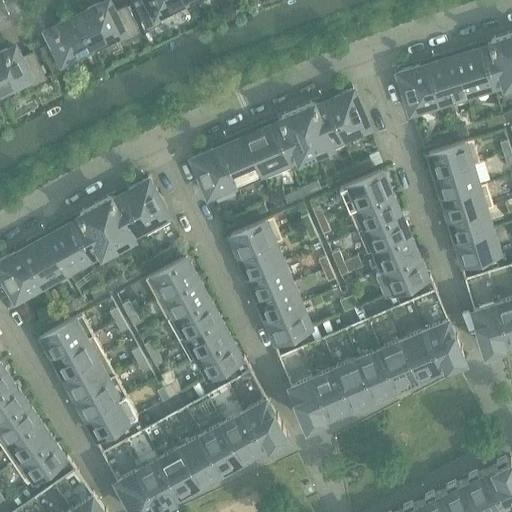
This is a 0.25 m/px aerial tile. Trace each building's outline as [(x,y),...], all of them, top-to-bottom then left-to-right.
[(136,0),(135,1),(148,27),(160,21),(156,14),(164,10),(166,13),(185,4),(188,3),(186,0),(136,0)] [(126,37),(139,31),(126,5),(115,11),(110,2),(103,5),(102,4),(101,5),(100,2),(78,13),(79,14),(78,15),(79,17),(95,49),(98,47),(117,38),(115,34),(123,30),(126,37)] [(56,28),(48,32),(53,42),(42,47),(54,73),(67,67),(63,60),(71,56),(73,59),(92,50),(95,49),(79,17),(78,15),(77,15),(76,13),(55,24),(56,27),(55,27),(56,28)] [(492,40),(491,41),(491,42),(482,45),(494,84),(504,80),(505,82),(511,79),(511,45),(508,32),(491,38),(492,40)] [(468,45),(453,50),(467,92),(494,84),(482,45),(469,49),(468,45)] [(33,83),(45,77),(33,51),(22,57),(17,48),(9,51),(9,50),(8,51),(7,48),(0,51),(0,91),(2,95),(5,93),(4,93),(23,84),(21,80),(29,76),(33,83)] [(439,58),(427,62),(439,101),(467,92),(453,50),(438,54),(439,58)] [(427,62),(398,71),(410,110),(439,101),(427,62)] [(353,87),(325,99),(342,137),(342,136),(369,125),(353,87)] [(316,149),(315,149),(318,156),(335,149),(334,148),(345,143),(342,136),(342,137),(325,99),(316,103),(316,102),(315,102),(314,100),(297,107),(316,149)] [(282,116),(282,117),(282,118),(272,122),(288,159),(289,159),(299,155),(299,156),(315,149),(316,149),(297,107),(281,114),(282,116)] [(511,118),(511,109),(503,113),(505,121),(511,118)] [(503,113),(486,118),(488,126),(505,121),(503,113)] [(259,123),(245,129),(262,170),(261,171),(264,177),(292,165),(289,159),(288,159),(272,122),(261,127),(259,123)] [(465,125),(448,130),(450,138),(468,132),(465,125)] [(245,129),(230,136),(231,139),(220,144),(236,182),(261,171),(262,170),(245,129)] [(448,130),(431,135),(433,143),(450,138),(448,130)] [(435,171),(434,171),(434,173),(435,172),(436,174),(472,162),(472,163),(480,161),(472,137),(429,151),(431,159),(430,160),(431,162),(432,161),(435,171)] [(508,139),(500,141),(504,153),(511,150),(508,139)] [(220,144),(192,156),(208,193),(236,182),(220,144)] [(353,164),(357,172),(373,165),(370,157),(353,164)] [(438,183),(441,192),(440,193),(441,194),(442,194),(442,195),(479,184),(478,183),(472,163),(472,162),(436,174),(438,181),(437,181),(437,183),(438,183)] [(353,164),(337,172),(340,179),(357,172),(353,164)] [(386,178),(387,178),(386,176),(385,176),(382,168),(340,186),(349,208),(391,190),(391,189),(392,188),(391,187),(390,187),(386,178)] [(142,227),(141,228),(145,234),(172,219),(149,177),(122,191),(142,227)] [(300,187),(304,195),(320,188),(317,180),(300,187)] [(445,203),(444,203),(444,205),(445,205),(448,214),(447,214),(448,216),(449,216),(449,217),(485,206),(486,207),(493,205),(486,181),(478,183),(479,184),(442,195),(445,203)] [(300,187),(284,194),(287,202),(304,195),(300,187)] [(391,190),(349,208),(358,229),(400,211),(400,210),(400,209),(400,208),(399,208),(395,199),(396,199),(395,197),(394,197),(391,190)] [(111,193),(95,202),(118,242),(133,234),(132,233),(141,228),(142,227),(122,191),(113,196),(113,195),(112,196),(111,193)] [(81,214),(72,219),(92,255),(102,250),(102,251),(118,242),(95,202),(80,210),(81,213),(80,213),(81,214)] [(248,210),(251,217),(267,210),(264,203),(248,210)] [(449,217),(451,225),(450,225),(451,227),(452,226),(455,236),(454,236),(454,238),(455,238),(456,239),(492,228),(486,207),(485,206),(449,217)] [(321,207),(314,210),(318,221),(326,218),(321,207)] [(248,210),(231,217),(234,224),(251,217),(248,210)] [(408,229),(404,220),(405,220),(404,218),(403,218),(400,211),(358,229),(367,251),(374,248),(374,247),(409,232),(408,231),(409,230),(409,229),(408,229)] [(308,213),(300,216),(305,227),(313,224),(308,213)] [(234,241),(233,241),(234,243),(235,243),(238,252),(238,254),(239,253),(240,255),(282,237),(273,215),(230,233),(234,241)] [(326,218),(318,221),(323,232),(330,229),(326,218)] [(59,222),(45,230),(47,233),(67,269),(92,255),(72,219),(61,226),(59,222)] [(313,224),(305,227),(310,238),(317,235),(313,224)] [(458,246),(457,247),(458,249),(459,248),(462,258),(461,258),(461,260),(462,259),(463,262),(499,250),(492,228),(456,239),(458,246)] [(33,241),(22,247),(41,283),(67,269),(47,233),(45,230),(31,238),(33,241)] [(409,232),(374,247),(374,248),(383,267),(383,268),(418,253),(417,252),(418,251),(418,250),(417,250),(413,241),(414,241),(413,239),(412,239),(409,232)] [(244,264),(247,273),(246,273),(247,275),(248,274),(249,276),(284,261),(275,241),(283,238),(282,237),(240,255),(243,262),(242,262),(243,264),(244,264)] [(173,245),(157,254),(161,261),(177,253),(173,245)] [(22,247),(0,259),(0,269),(15,297),(41,283),(22,247)] [(339,249),(332,252),(336,263),(344,260),(339,249)] [(383,267),(375,270),(385,293),(427,275),(426,273),(427,272),(427,270),(426,271),(422,262),(423,261),(422,260),(421,260),(418,253),(383,268),(383,267)] [(157,254),(141,263),(145,270),(161,261),(157,254)] [(186,255),(145,277),(157,298),(197,275),(196,274),(197,274),(196,272),(196,273),(191,264),(192,263),(191,262),(190,262),(186,255)] [(326,255),(318,258),(323,269),(330,266),(326,255)] [(344,260),(336,263),(341,274),(348,271),(344,260)] [(256,294),(255,294),(256,296),(257,295),(258,297),(293,282),(284,261),(249,276),(252,283),(251,283),(252,285),(256,294)] [(330,266),(323,269),(328,280),(335,277),(330,266)] [(123,273),(107,282),(111,289),(127,280),(123,273)] [(197,275),(157,298),(168,318),(208,295),(207,294),(208,294),(207,292),(207,293),(202,284),(203,283),(202,282),(201,282),(197,275)] [(107,282),(91,291),(95,298),(111,289),(107,282)] [(265,315),(264,315),(265,317),(266,316),(267,318),(302,303),(293,282),(258,297),(261,304),(260,304),(261,306),(261,305),(265,315)] [(354,293),(347,296),(352,307),(359,304),(354,293)] [(511,293),(497,298),(504,320),(510,338),(511,337),(511,338),(511,293)] [(218,314),(219,314),(218,312),(213,304),(214,303),(213,302),(212,302),(208,295),(168,318),(179,338),(219,315),(218,314)] [(347,296),(340,299),(344,310),(352,307),(347,296)] [(502,342),(501,341),(510,338),(504,320),(497,298),(473,305),(478,321),(480,326),(479,326),(479,328),(480,328),(483,337),(482,337),(483,339),(484,339),(486,345),(488,345),(489,346),(490,345),(491,347),(500,344),(500,342),(502,342)] [(129,299),(122,303),(128,314),(135,310),(129,299)] [(56,310),(60,317),(76,308),(72,301),(56,310)] [(274,335),(273,336),(274,338),(275,337),(276,339),(311,325),(302,303),(267,318),(270,325),(269,325),(269,327),(270,326),(274,335)] [(117,306),(110,310),(115,320),(122,317),(117,306)] [(56,310),(40,319),(44,326),(60,317),(56,310)] [(135,310),(128,314),(134,324),(141,320),(135,310)] [(52,352),(51,352),(52,354),(53,355),(93,333),(82,312),(42,334),(46,342),(45,342),(46,344),(47,343),(52,352)] [(224,324),(225,323),(224,322),(223,322),(219,315),(179,338),(190,358),(197,355),(197,354),(230,335),(229,334),(230,334),(229,332),(224,324)] [(433,344),(441,363),(449,360),(449,361),(451,360),(452,362),(461,358),(460,356),(462,355),(462,354),(464,353),(453,328),(447,315),(424,325),(433,344)] [(122,317),(115,320),(121,331),(128,327),(122,317)] [(432,367),(441,363),(433,344),(424,325),(402,334),(419,373),(420,372),(420,373),(422,372),(423,374),(432,370),(431,369),(433,368),(432,367)] [(63,372),(62,372),(63,374),(64,375),(104,353),(93,333),(53,355),(57,362),(56,362),(57,364),(58,363),(63,372)] [(411,377),(410,376),(419,373),(402,334),(380,343),(397,382),(398,381),(398,382),(400,382),(401,383),(410,380),(409,378),(411,377)] [(197,354),(197,355),(208,374),(242,356),(240,354),(241,354),(240,352),(235,344),(236,343),(235,342),(234,342),(230,335),(197,354)] [(151,339),(144,343),(150,354),(157,350),(151,339)] [(387,387),(389,387),(388,386),(397,382),(380,343),(358,353),(375,391),(376,391),(376,392),(378,391),(379,393),(388,389),(387,387)] [(139,346),(132,350),(137,360),(144,357),(139,346)] [(157,350),(150,354),(156,364),(163,360),(157,350)] [(68,382),(67,382),(68,384),(69,383),(74,392),(73,392),(74,394),(74,393),(75,395),(116,373),(104,353),(64,375),(68,382)] [(366,395),(375,391),(358,353),(336,362),(352,401),(354,400),(354,401),(356,401),(357,402),(366,399),(365,397),(367,396),(366,395)] [(144,357),(137,360),(143,371),(150,367),(144,357)] [(5,369),(6,369),(5,367),(4,368),(0,361),(0,388),(13,380),(12,379),(13,378),(12,377),(11,377),(5,369)] [(344,405),(344,404),(352,401),(336,362),(314,372),(322,391),(330,410),(332,410),(332,411),(334,410),(335,412),(343,408),(343,406),(344,405)] [(296,395),(299,401),(298,402),(299,403),(300,403),(304,412),(303,412),(303,414),(304,414),(307,420),(310,419),(310,420),(312,419),(313,421),(321,417),(321,416),(322,415),(322,414),(330,410),(322,391),(314,372),(291,381),(296,395)] [(79,402),(78,402),(79,404),(80,403),(85,412),(84,412),(85,414),(85,413),(86,415),(127,392),(116,373),(75,395),(79,402)] [(0,416),(26,399),(25,397),(26,397),(25,395),(24,396),(18,388),(19,387),(18,386),(17,386),(13,380),(0,388),(0,416)] [(164,385),(170,396),(177,392),(171,381),(164,385)] [(164,385),(157,389),(163,400),(170,396),(164,385)] [(96,432),(95,432),(96,434),(96,433),(98,436),(138,413),(127,392),(86,415),(90,422),(89,422),(90,424),(91,423),(96,432)] [(277,414),(278,414),(277,412),(276,413),(273,407),(266,394),(244,406),(254,425),(264,443),(272,438),(272,439),(274,438),(275,440),(284,435),(283,434),(284,433),(284,432),(286,431),(283,424),(284,424),(283,422),(282,423),(277,414)] [(37,415),(31,407),(32,406),(31,405),(30,405),(26,399),(0,416),(0,442),(1,444),(39,417),(38,416),(39,416),(38,414),(37,415)] [(256,451),(255,449),(257,448),(256,447),(264,443),(254,425),(244,406),(223,417),(243,454),(244,454),(245,455),(246,454),(247,455),(256,451)] [(50,433),(44,425),(45,425),(44,423),(43,424),(39,417),(1,444),(14,462),(52,436),(51,435),(52,434),(51,433),(50,433)] [(235,459),(243,454),(223,417),(202,429),(222,466),(223,465),(224,466),(225,465),(226,467),(235,462),(234,461),(236,460),(235,459)] [(215,471),(214,470),(222,466),(202,429),(181,441),(201,478),(202,477),(203,478),(204,477),(205,479),(214,474),(213,472),(215,471)] [(63,452),(57,444),(58,444),(57,442),(56,443),(52,436),(14,462),(27,482),(65,456),(64,454),(65,453),(64,452),(63,452)] [(181,441),(160,452),(180,489),(181,488),(182,489),(183,489),(184,490),(193,485),(192,484),(194,483),(193,482),(201,478),(181,441)] [(172,497),(171,495),(173,494),(172,494),(180,489),(160,452),(139,464),(159,501),(160,500),(161,501),(162,500),(163,502),(172,497)] [(497,461),(497,462),(496,463),(496,464),(488,468),(506,506),(511,503),(511,459),(511,457),(508,458),(508,457),(506,458),(505,456),(497,461)] [(133,505),(132,506),(133,507),(136,511),(138,511),(139,511),(140,511),(141,511),(144,511),(151,509),(150,507),(152,506),(151,505),(159,501),(139,464),(120,474),(116,476),(127,495),(126,495),(127,497),(128,497),(133,505)] [(469,476),(467,477),(468,478),(466,478),(482,511),(493,511),(506,506),(488,468),(480,472),(479,471),(478,472),(477,470),(468,474),(469,476)] [(447,486),(446,487),(446,488),(445,489),(455,511),(482,511),(466,478),(458,482),(458,481),(456,482),(455,480),(446,485),(447,486)] [(424,498),(423,499),(429,511),(455,511),(445,489),(437,493),(436,492),(434,492),(434,491),(425,495),(426,497),(424,497),(424,498)] [(91,492),(72,505),(77,511),(107,511),(106,510),(107,509),(106,508),(105,508),(93,490),(91,492)] [(403,509),(401,509),(402,511),(429,511),(423,499),(415,503),(415,502),(413,503),(412,501),(407,503),(403,505),(404,507),(402,508),(403,509)]
